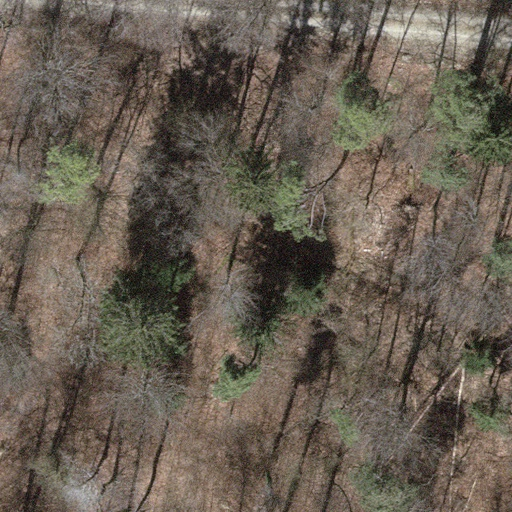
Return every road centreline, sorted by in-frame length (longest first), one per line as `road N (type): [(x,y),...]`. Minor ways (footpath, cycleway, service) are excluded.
road 1 (track): [(0,101),(511,329)]
road 2 (track): [(196,0),(511,28)]
